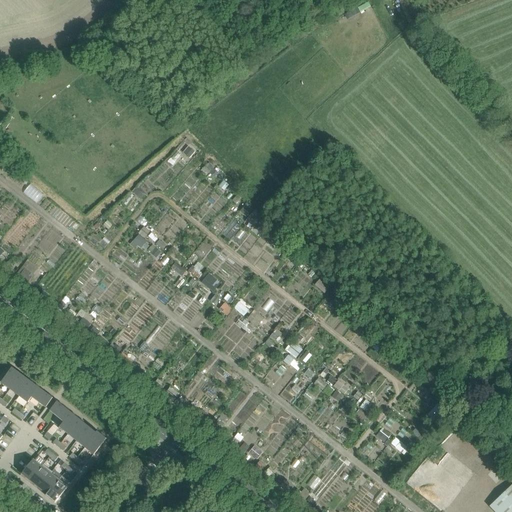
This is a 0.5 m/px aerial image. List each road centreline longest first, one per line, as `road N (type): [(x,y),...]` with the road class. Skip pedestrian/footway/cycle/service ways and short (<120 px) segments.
road 1 (unknown): [(101,258),(144,203),(162,199),(391,378),(395,394),(356,461)]
road 2 (tertiary): [(177,435),(16,310)]
road 3 (tertiary): [(271,511),(177,435)]
